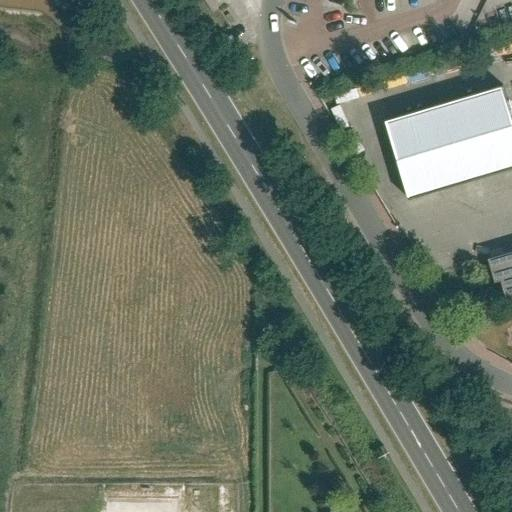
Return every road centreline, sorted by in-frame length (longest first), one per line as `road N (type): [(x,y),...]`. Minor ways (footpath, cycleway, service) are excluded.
road 1 (primary): [(142,0),(450,511)]
road 2 (residential): [(255,0),(255,36),(276,88),(383,265),(440,346),(470,370),(511,387)]
